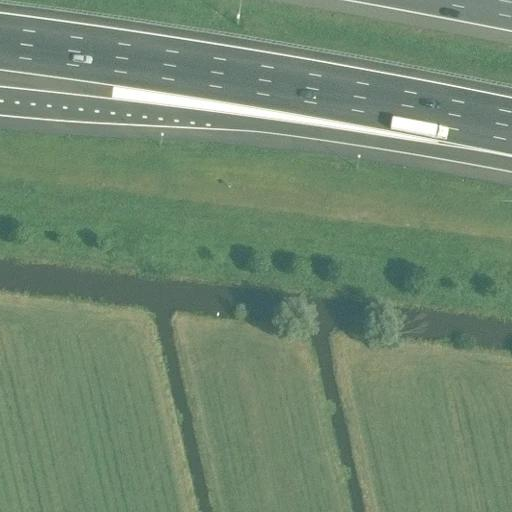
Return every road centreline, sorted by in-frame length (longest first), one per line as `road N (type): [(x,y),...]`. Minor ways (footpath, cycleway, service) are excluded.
road 1 (motorway): [(0,44),(511,128)]
road 2 (motorway): [(0,100),(202,119),(511,168)]
